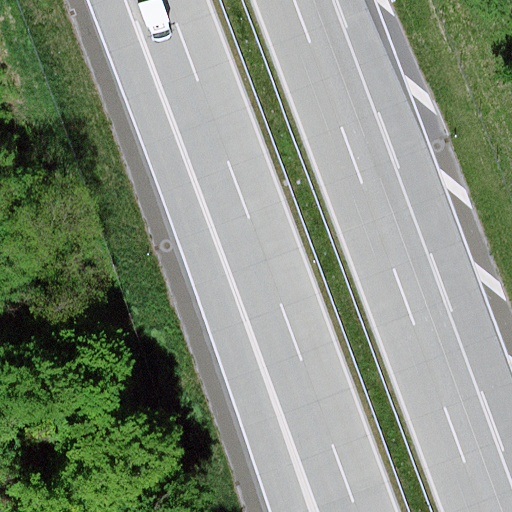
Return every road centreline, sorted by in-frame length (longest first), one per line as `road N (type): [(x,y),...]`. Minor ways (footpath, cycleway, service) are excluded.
road 1 (motorway): [(480,511),(294,0)]
road 2 (motorway): [(243,204),(354,511)]
road 3 (motorway): [(243,204),(228,319),(291,511)]
road 4 (motorway): [(166,0),(243,204)]
